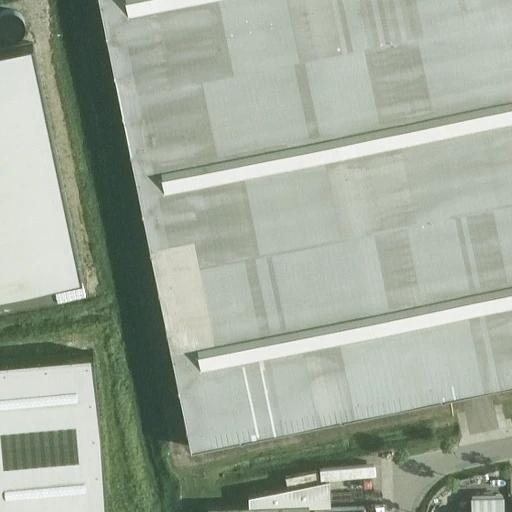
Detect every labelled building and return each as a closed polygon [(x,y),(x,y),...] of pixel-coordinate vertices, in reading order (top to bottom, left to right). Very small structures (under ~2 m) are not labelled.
[(511,0),(99,0),(190,447),(511,380),(511,0)] [(32,42),(0,49),(0,295),(81,278),(32,42)] [(0,511),(107,511),(93,352),(0,359),(0,511)] [(328,478),(248,494),(249,505),(308,504),(329,503),(328,478)] [(503,511),(502,495),(470,496),(470,511),(503,511)]
